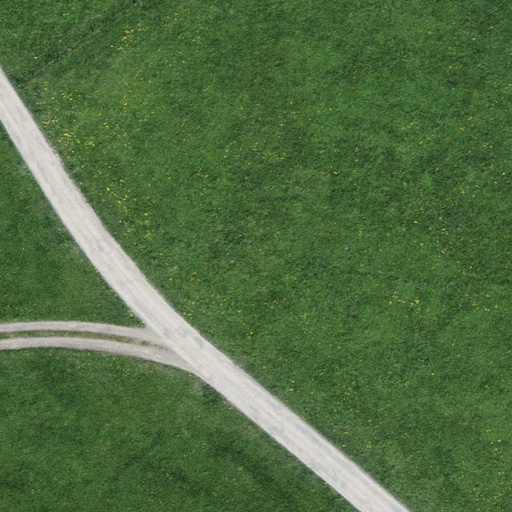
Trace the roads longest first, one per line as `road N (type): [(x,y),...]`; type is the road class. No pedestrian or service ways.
road 1 (track): [(0,93),(101,252),(138,295),(384,511)]
road 2 (track): [(206,362),(123,339),(0,337)]
